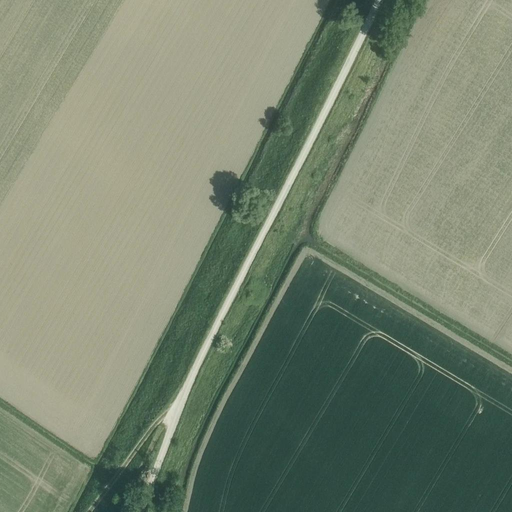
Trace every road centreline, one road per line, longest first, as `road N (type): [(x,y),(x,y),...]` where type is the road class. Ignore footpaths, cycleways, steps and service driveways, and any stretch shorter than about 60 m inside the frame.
road 1 (unclassified): [(138,511),(169,425),(375,0)]
road 2 (track): [(175,414),(159,416),(92,511)]
